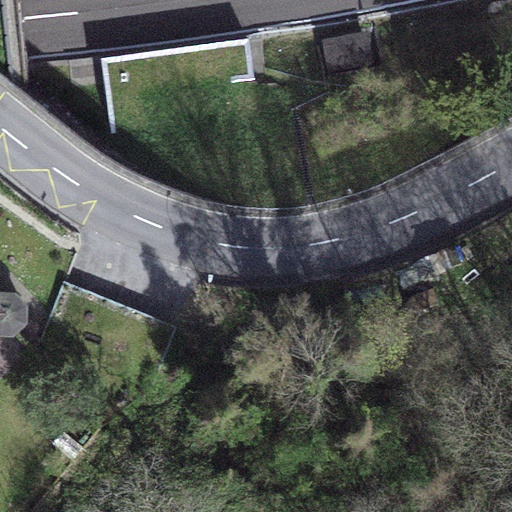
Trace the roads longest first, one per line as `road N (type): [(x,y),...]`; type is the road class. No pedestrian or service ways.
road 1 (tertiary): [(0,125),(94,195),(233,248),(306,247),(359,233),(426,211),(511,164)]
road 2 (motorway): [(159,0),(0,21)]
